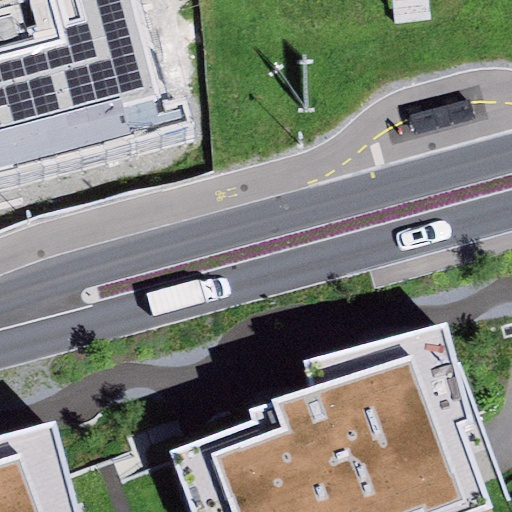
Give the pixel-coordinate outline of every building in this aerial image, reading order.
[(0,177),(192,127),(185,102),(162,108),(133,0),(55,0),(67,43),(23,55),(12,14),(0,17),(0,177)] [(395,0),(397,26),(431,24),(429,0),(395,0)] [(460,105),(415,114),(418,132),(464,123),(460,105)] [(253,421),(172,453),(175,464),(191,511),(484,511),(491,510),(456,421),(467,414),(447,322),(305,360),(313,389),(249,410),(253,421)] [(78,511),(71,477),(59,424),(0,440),(0,511),(78,511)]
